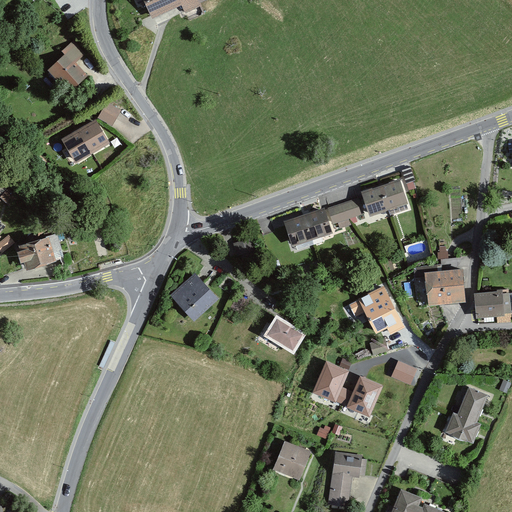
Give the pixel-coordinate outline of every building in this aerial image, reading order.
[(213,0),(144,0),(154,21),(182,8),(185,13),(213,0)] [(91,77),(77,64),(87,54),(75,42),(63,54),(65,56),(49,72),(73,96),(91,77)] [(108,103),(99,119),(114,127),(123,111),(108,103)] [(97,121),(63,141),(76,164),(110,145),(97,121)] [(402,182),(363,195),(372,220),(410,207),(402,182)] [(3,195),(10,203),(18,197),(11,189),(3,195)] [(330,207),(337,221),(367,212),(361,198),(330,207)] [(326,211),(285,224),(293,250),(334,236),(326,211)] [(21,251),(17,253),(21,264),(25,262),(29,272),(58,261),(50,236),(20,246),(21,251)] [(236,243),(243,263),(262,256),(254,237),(236,243)] [(10,238),(0,246),(0,251),(3,256),(16,246),(10,238)] [(461,271),(427,275),(430,304),(464,300),(461,271)] [(196,276),(172,298),(195,324),(219,302),(196,276)] [(386,288),(359,302),(377,338),(390,331),(392,336),(407,329),(386,288)] [(241,292),(232,308),(243,313),(252,299),(241,292)] [(511,319),(510,294),(476,297),(479,321),(498,319),(499,325),(511,323),(511,319)] [(307,336),(277,319),(265,340),(295,357),(307,336)] [(371,343),(375,354),(390,349),(386,339),(371,343)] [(327,359),(313,390),(371,418),(385,386),(361,375),(353,392),(343,387),(351,371),(327,359)] [(419,369),(400,360),(393,377),(411,385),(419,369)] [(511,381),(506,379),(501,388),(510,391),(511,385),(511,381)] [(460,418),(456,416),(448,435),(474,446),(482,427),(478,425),(489,398),(471,391),(460,418)] [(338,423),(334,430),(341,434),(344,426),(338,423)] [(312,454),(287,443),(274,473),(300,484),(312,454)] [(364,457),(336,454),(330,505),(349,507),(353,480),(361,481),(364,457)] [(425,499),(404,491),(395,511),(437,511),(425,507),(424,510),(421,509),(425,499)]
